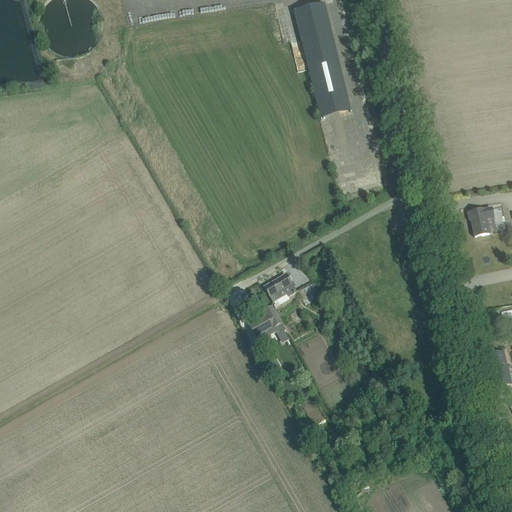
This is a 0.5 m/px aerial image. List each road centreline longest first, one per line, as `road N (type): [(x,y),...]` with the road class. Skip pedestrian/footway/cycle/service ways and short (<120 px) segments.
road 1 (unclassified): [(498,511),(414,193)]
road 2 (track): [(0,419),(228,294)]
road 3 (unclassified): [(228,294),(414,193)]
road 4 (unclassified): [(414,193),(371,0)]
